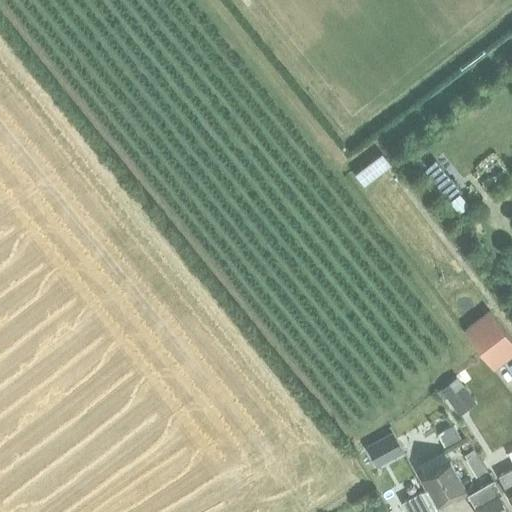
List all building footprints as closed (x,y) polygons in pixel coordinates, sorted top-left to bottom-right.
[(387,150),(359,171),(371,185),(398,164),(387,150)] [(452,196),(466,184),(442,156),(428,168),(452,196)] [(464,329),(494,369),(511,355),(511,338),(491,309),(464,329)] [(465,411),(481,398),(466,382),(451,395),(465,411)] [(453,424),(438,433),(445,446),(460,437),(453,424)] [(377,455),(401,446),(394,429),(370,438),(377,455)] [(488,434),(474,442),(481,456),(496,448),(488,434)] [(466,451),(469,456),(468,457),(477,473),(487,468),(475,446),(466,451)] [(449,457),(421,471),(423,475),(438,502),(456,492),(458,496),(468,491),(449,457)] [(511,467),(499,475),(507,491),(511,500),(511,467)] [(475,508),(477,511),(508,511),(499,495),(502,494),(496,482),(470,498),(475,508)] [(432,511),(421,491),(402,502),(407,511),(432,511)]
